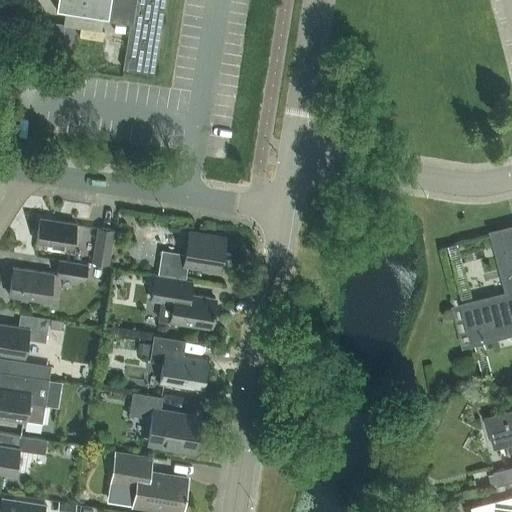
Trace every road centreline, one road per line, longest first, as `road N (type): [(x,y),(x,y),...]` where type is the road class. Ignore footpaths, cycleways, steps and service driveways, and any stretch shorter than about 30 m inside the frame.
road 1 (tertiary): [(233,511),(281,210)]
road 2 (residential): [(281,210),(18,171)]
road 3 (residential): [(290,156),(463,184),(511,177)]
road 4 (tertiary): [(290,156),(317,0)]
